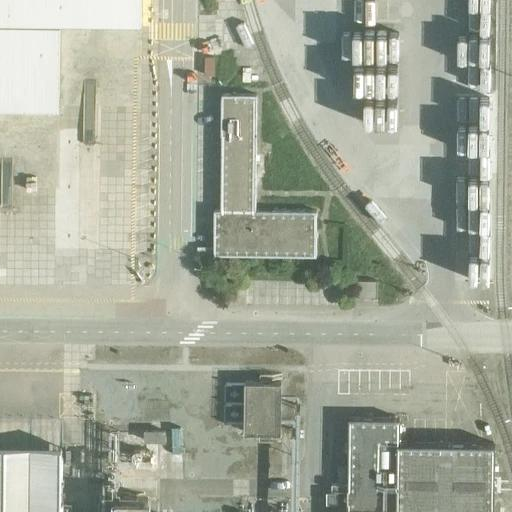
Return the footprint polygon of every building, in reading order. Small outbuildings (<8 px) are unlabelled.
[(0,0),(0,106),(58,107),(59,23),(140,24),(140,0),(0,0)] [(315,211),(254,211),(255,95),(220,94),(219,210),(212,210),(212,255),(315,256),(315,211)] [(42,152),(25,152),(25,175),(42,175),(42,152)] [(381,291),(382,274),(364,273),(363,289),(381,291)] [(291,427),(293,370),(257,368),(255,426),(291,427)] [(398,442),(398,418),(347,417),(346,511),(492,511),(493,444),(398,442)] [(78,429),(0,429),(0,499),(78,500),(78,429)]
